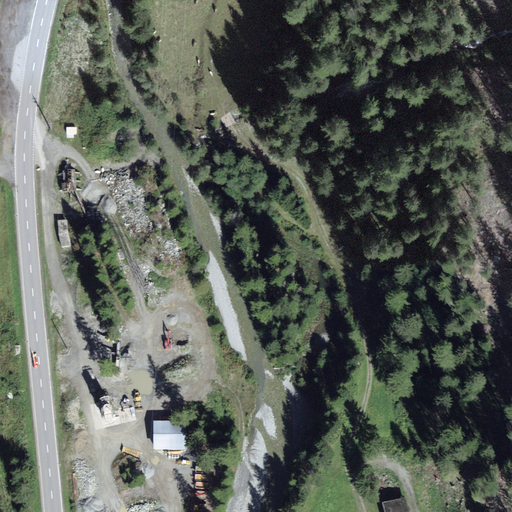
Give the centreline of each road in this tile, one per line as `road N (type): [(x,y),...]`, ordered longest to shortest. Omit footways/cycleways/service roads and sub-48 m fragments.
road 1 (primary): [(53,511),(24,175),(46,0)]
road 2 (track): [(222,0),(211,76),(223,115),(266,162),(302,180),(355,297),(371,366),(361,413)]
